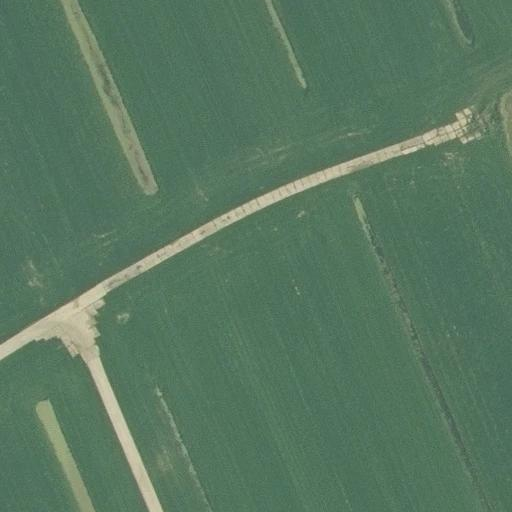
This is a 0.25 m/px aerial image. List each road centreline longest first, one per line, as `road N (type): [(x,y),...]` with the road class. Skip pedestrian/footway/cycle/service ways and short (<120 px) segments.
road 1 (track): [(511,74),(498,80),(480,122),(277,197),(156,259),(0,356)]
road 2 (track): [(153,511),(68,312)]
